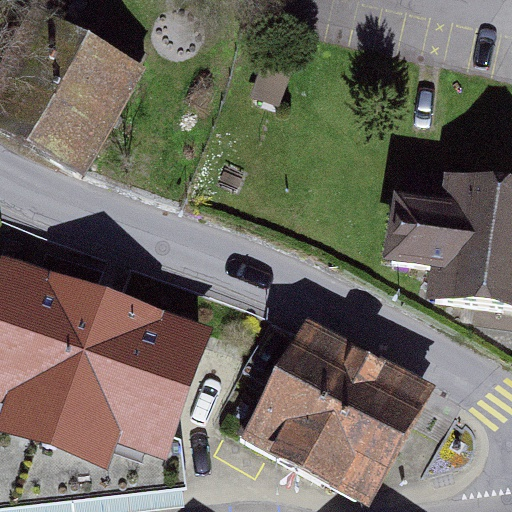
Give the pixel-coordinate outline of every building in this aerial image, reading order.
[(186,0),(81,0),(165,43),(186,0)] [(136,66),(51,23),(0,121),(0,128),(82,170),(136,66)] [(511,200),(451,194),(449,217),(402,213),(396,268),(442,272),(439,304),(511,311),(511,200)] [(194,344),(9,279),(0,303),(0,500),(175,487),(171,447),(194,344)] [(421,415),(276,333),(252,375),(276,388),(245,442),(349,499),(378,493),(421,415)]
